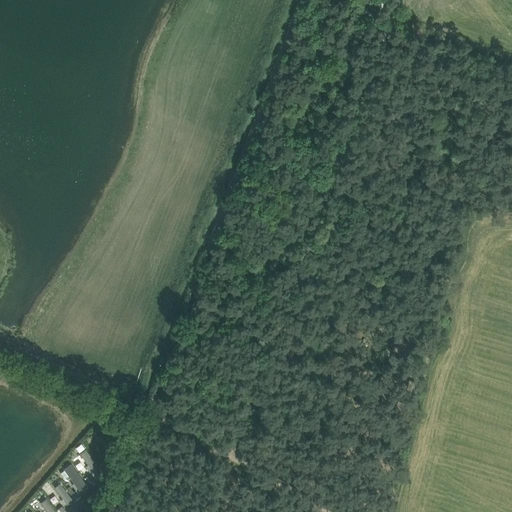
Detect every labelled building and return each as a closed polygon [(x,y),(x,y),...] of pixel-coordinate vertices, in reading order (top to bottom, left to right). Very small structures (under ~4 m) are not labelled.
[(308,22),(308,26),(314,32),(320,33),(321,24),(308,22)] [(337,64),(341,58),(340,52),(337,49),(333,48),(327,51),(320,49),(319,52),(317,51),(316,54),(326,57),(331,64),(337,64)] [(296,112),(303,119),(314,106),(307,100),(296,112)] [(146,391),(153,394),(159,379),(152,376),(146,391)] [(96,478),(105,472),(89,449),(83,453),(92,465),(89,467),(96,478)] [(74,464),(66,470),(84,492),(92,486),(74,464)] [(55,490),(71,507),(77,501),(62,484),(55,490)] [(57,511),(51,499),(43,504),(47,511),(57,511)]
